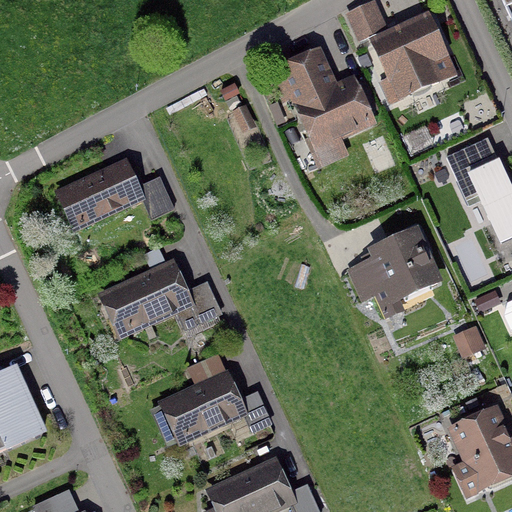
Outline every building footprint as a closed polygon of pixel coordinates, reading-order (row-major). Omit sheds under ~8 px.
[(441,57),(424,21),(372,44),(389,81),(391,80),(400,99),(436,82),(427,63),(441,57)] [(332,94),(315,57),(281,73),(315,148),(368,124),(350,85),(332,94)] [(511,239),(511,198),(497,165),(488,168),(477,145),(445,160),(455,183),(467,178),(498,246),(511,239)] [(150,222),(171,212),(157,182),(136,192),(124,165),(61,194),(77,230),(140,201),(150,222)] [(421,255),(412,236),(373,253),(376,261),(349,274),(361,301),(387,289),(393,302),(435,283),(423,256),(421,255)] [(183,333),(218,317),(204,287),(184,296),(171,268),(109,296),(126,334),(174,313),(183,333)] [(463,359),(477,353),(472,341),(458,347),(463,359)] [(5,451),(42,435),(13,372),(0,377),(0,452),(5,451)] [(250,434),(268,426),(255,396),(237,405),(224,378),(165,405),(183,443),(242,416),(250,434)] [(465,498),(511,476),(511,454),(492,412),(450,432),(466,466),(453,472),(465,498)] [(272,466),(213,493),(222,511),(270,511),(289,504),(293,511),(315,511),(304,489),(287,497),(272,466)]
